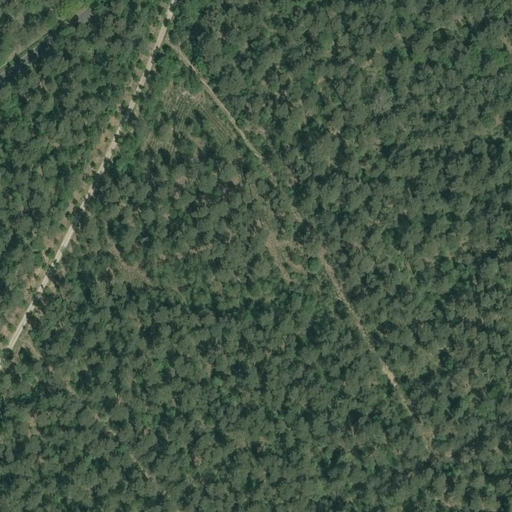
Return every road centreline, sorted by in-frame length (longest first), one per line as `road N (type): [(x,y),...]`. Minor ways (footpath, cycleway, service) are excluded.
road 1 (track): [(258,165),(431,455)]
road 2 (track): [(18,332),(164,28)]
road 3 (track): [(511,78),(258,165)]
road 4 (track): [(174,511),(18,332)]
road 5 (track): [(164,28),(258,165)]
road 6 (unclassified): [(0,76),(100,0)]
road 7 (track): [(322,511),(431,455)]
